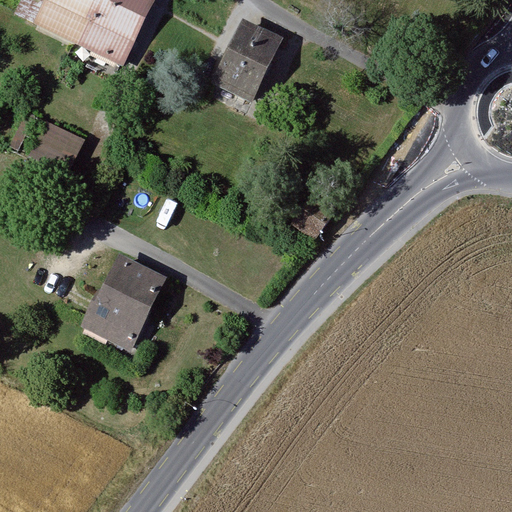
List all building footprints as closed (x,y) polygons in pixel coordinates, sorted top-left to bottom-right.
[(30,0),(0,0),(0,8),(20,19),(30,0)] [(120,66),(150,6),(138,0),(51,0),(39,25),(120,66)] [(245,29),(217,86),(251,102),(278,46),(245,29)] [(66,182),(84,143),(25,116),(7,156),(66,182)] [(283,191),(261,180),(256,191),(278,202),(283,191)] [(314,201),(295,229),(313,241),(331,213),(314,201)] [(118,259),(83,334),(131,356),(166,283),(118,259)]
